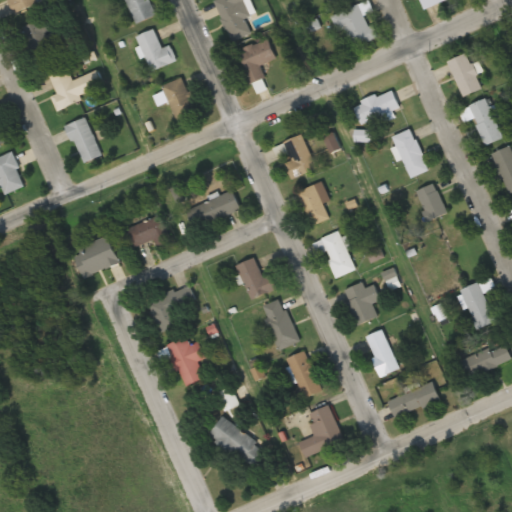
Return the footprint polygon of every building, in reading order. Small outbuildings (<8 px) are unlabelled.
[(10,0),(16,14),(45,0),(10,0)] [(127,0),(137,24),(157,17),(150,0),(127,0)] [(232,43),(252,35),(246,20),(251,18),(243,0),(221,0),(216,2),(232,43)] [(449,2),(448,0),(419,0),(423,10),(449,2)] [(381,39),(376,26),(370,28),(366,17),(375,13),(370,2),(334,17),(348,52),(381,39)] [(152,72),(178,62),(171,45),(163,49),(155,30),(138,37),(152,72)] [(266,81),(261,67),(278,61),(271,41),(240,51),(252,86),(266,81)] [(450,62),(466,98),(485,89),(469,53),(450,62)] [(52,75),(59,94),(53,97),(58,110),(82,102),(70,69),(52,75)] [(179,120),(199,110),(183,77),(163,87),(179,120)] [(363,127),(394,113),(393,111),(403,107),(395,89),(355,107),(363,127)] [(488,146),(505,139),(489,99),(461,111),(466,123),(476,119),(488,146)] [(68,125),(82,164),(102,157),(89,118),(68,125)] [(412,178),(431,171),(414,129),(395,137),(412,178)] [(285,161),(291,179),(318,170),(306,136),(282,144),(288,160),(285,161)] [(511,146),(493,155),(509,196),(511,194),(511,146)] [(26,186),(13,153),(0,158),(0,185),(1,185),(5,195),(26,186)] [(417,192),(431,223),(450,215),(437,184),(417,192)] [(300,193),(315,225),(332,217),(317,185),(300,193)] [(204,227),(244,210),(236,191),(196,207),(204,227)] [(129,230),(136,247),(157,240),(160,247),(173,241),(163,216),(129,230)] [(338,278),(358,270),(342,232),(315,243),(319,253),(326,250),(338,278)] [(75,251),(86,278),(123,262),(112,236),(75,251)] [(240,265),(252,300),(281,290),(275,274),(265,278),(258,259),(240,265)] [(383,301),(378,285),(367,288),(365,283),(345,291),(357,326),(379,318),(374,304),(383,301)] [(461,292),(478,331),(499,322),(481,283),(461,292)] [(161,328),(201,310),(190,285),(151,303),(161,328)] [(263,309),(283,350),(302,340),(282,299),(263,309)] [(401,369),(384,330),(367,338),(384,377),(401,369)] [(203,342),(192,346),(190,338),(171,344),(185,387),(206,380),(200,361),(208,359),(203,342)] [(469,379),(511,362),(511,351),(509,343),(462,362),(469,379)] [(292,357),(304,402),(324,396),(311,351),(292,357)] [(390,401),(397,419),(444,401),(436,382),(390,401)] [(338,438),(338,410),(315,410),(315,438),(338,438)] [(262,446),(227,417),(212,435),(247,464),(262,446)]
